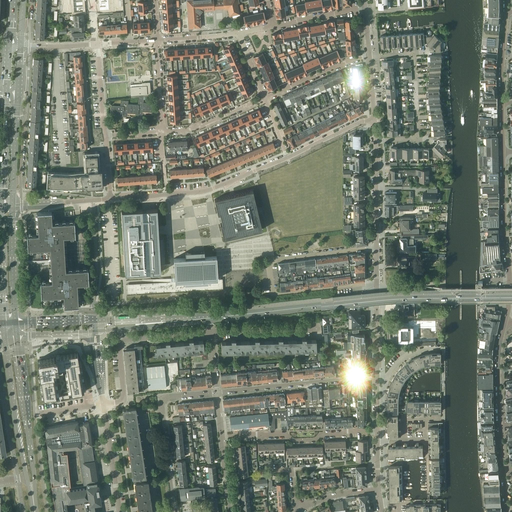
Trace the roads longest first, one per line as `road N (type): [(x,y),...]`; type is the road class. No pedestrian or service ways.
road 1 (tertiary): [(189,318),(393,298),(511,297)]
road 2 (residential): [(102,403),(123,399),(123,340),(211,331)]
road 3 (secondary): [(32,498),(16,334)]
road 4 (residential): [(174,511),(162,403),(217,392)]
road 5 (residential): [(217,392),(377,379)]
road 6 (residential): [(221,436),(377,432)]
road 7 (secondary): [(4,333),(26,478)]
road 8 (residential): [(271,294),(268,260),(375,246)]
road 9 (residential): [(164,194),(218,185),(285,156)]
